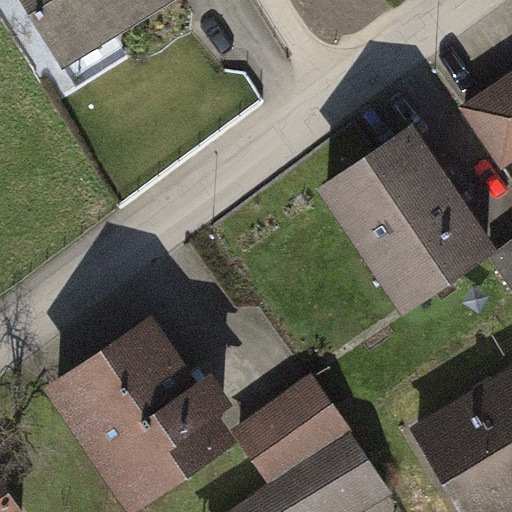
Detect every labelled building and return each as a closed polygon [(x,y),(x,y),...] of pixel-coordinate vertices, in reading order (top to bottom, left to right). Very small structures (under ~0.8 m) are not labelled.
[(21,0),(71,81),(194,7),(189,0),(21,0)] [(511,60),(511,73),(454,111),(495,174),(511,163),(511,55),(510,57),(511,60)] [(315,198),(396,320),(483,261),(402,140),(315,198)] [(511,242),(483,261),(511,304),(511,242)] [(48,395),(124,511),(143,511),(228,458),(146,332),(48,395)] [(511,511),(511,368),(400,434),(446,511),(511,511)] [(363,511),(384,498),(301,379),(223,434),(258,484),(217,511),(363,511)] [(19,511),(0,483),(0,511),(19,511)]
